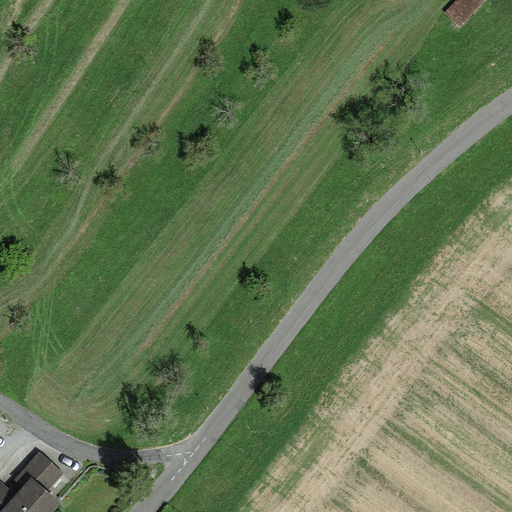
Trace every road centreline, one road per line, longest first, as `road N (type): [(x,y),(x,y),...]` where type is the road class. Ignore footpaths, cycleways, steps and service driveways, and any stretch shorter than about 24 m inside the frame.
road 1 (residential): [(139,511),(378,208),(511,100)]
road 2 (track): [(32,423),(113,456),(186,455)]
